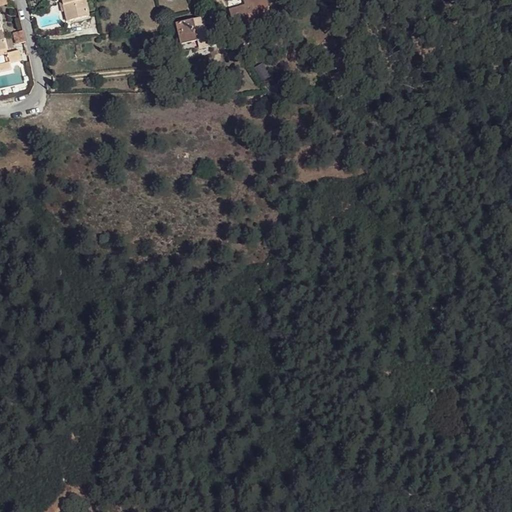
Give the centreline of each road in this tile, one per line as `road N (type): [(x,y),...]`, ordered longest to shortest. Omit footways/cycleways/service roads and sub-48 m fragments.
road 1 (unknown): [(38,78),(207,60)]
road 2 (unclassified): [(20,0),(40,98),(0,112)]
